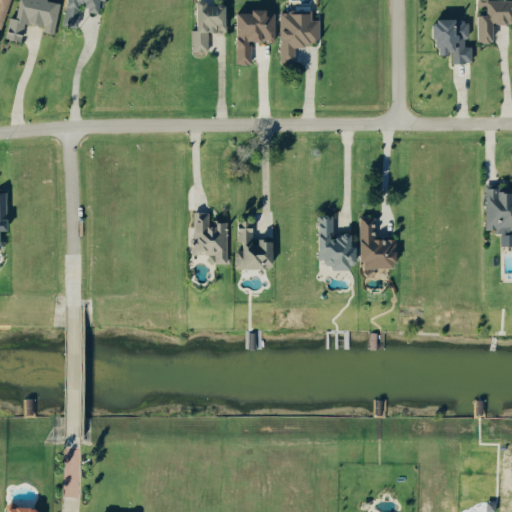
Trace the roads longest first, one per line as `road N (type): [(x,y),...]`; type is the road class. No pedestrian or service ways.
road 1 (residential): [(511,123),(0,132)]
road 2 (residential): [(69,436),(70,305)]
road 3 (residential): [(70,254),(66,127)]
road 4 (residential): [(396,123),(394,0)]
